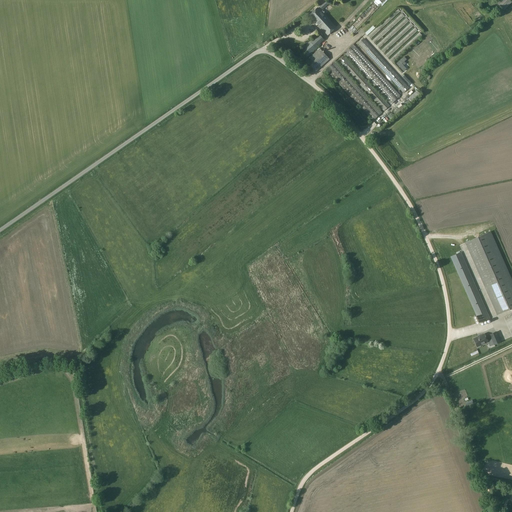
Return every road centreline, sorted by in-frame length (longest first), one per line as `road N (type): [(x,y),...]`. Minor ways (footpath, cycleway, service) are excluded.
road 1 (unclassified): [(0,230),(258,51),(333,103),(409,203),(437,265),(448,335),(438,373),(419,397),(308,474),(290,511)]
road 2 (track): [(438,373),(479,470),(511,483)]
